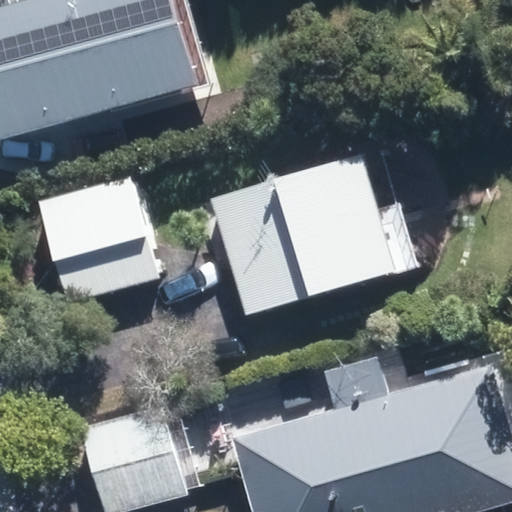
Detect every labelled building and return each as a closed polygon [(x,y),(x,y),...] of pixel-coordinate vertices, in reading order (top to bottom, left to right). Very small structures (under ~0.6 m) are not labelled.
[(193,0),(61,0),(0,16),(0,82),(17,145),(217,93),(193,0)] [(379,156),(216,201),(249,322),(412,277),(379,156)] [(139,174),(50,200),(81,307),(170,280),(139,174)] [(511,353),(243,439),(266,511),(490,511),(511,505),(511,353)] [(178,406),(89,427),(110,511),(140,511),(200,497),(178,406)]
